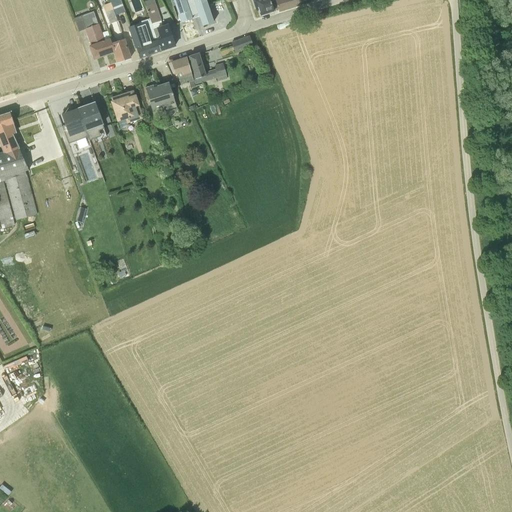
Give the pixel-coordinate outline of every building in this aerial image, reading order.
[(125,13),(120,0),(109,0),(110,3),(115,16),(125,13)] [(150,19),(160,51),(175,46),(167,24),(162,26),(161,21),(153,0),(149,0),(144,2),(150,19)] [(173,0),(181,23),(192,19),(191,16),(198,14),(202,26),(213,22),(205,0),(173,0)] [(261,15),(274,11),(270,0),(252,0),(255,8),(258,7),(261,15)] [(270,0),(274,11),(278,10),(279,12),(300,5),(298,0),(270,0)] [(102,6),(109,25),(117,22),(115,16),(110,3),(102,6)] [(90,45),(94,59),(114,52),(106,31),(102,33),(98,24),(93,12),(74,19),(78,32),(85,30),(90,45)] [(136,48),(139,58),(160,51),(150,19),(139,22),(139,23),(128,27),(135,49),(136,48)] [(249,37),(231,43),(235,53),(253,47),(249,37)] [(118,62),(130,58),(123,39),(116,41),(115,38),(110,40),(118,62)] [(198,54),(189,57),(196,79),(193,80),(195,85),(217,78),(218,81),(227,78),(223,64),(214,67),(215,69),(204,72),(198,54)] [(186,58),(171,63),(175,75),(177,74),(180,85),(189,82),(190,88),(195,86),(186,58)] [(156,84),(145,88),(152,110),(162,107),(164,113),(177,109),(168,82),(157,86),(156,84)] [(132,92),(111,99),(117,122),(118,122),(121,130),(128,127),(127,124),(142,119),(135,96),(134,96),(132,92)] [(94,103),(77,109),(89,140),(100,136),(98,131),(103,128),(94,103)] [(62,127),(68,144),(88,137),(77,109),(61,115),(65,126),(62,127)] [(0,221),(12,218),(3,181),(5,181),(15,221),(37,215),(25,171),(28,170),(25,162),(13,135),(16,133),(10,113),(0,115),(0,142),(4,152),(0,152),(0,221)] [(12,218),(0,221),(0,222),(2,229),(14,226),(12,218)]
